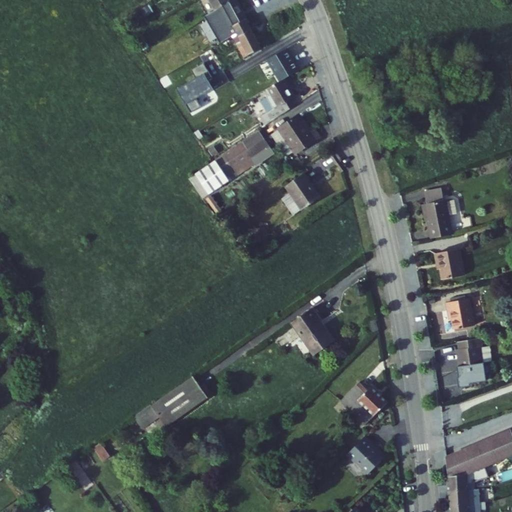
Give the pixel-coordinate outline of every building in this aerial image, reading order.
[(228,0),(209,0),(213,8),(221,4),(228,0)] [(235,0),(228,0),(221,4),(232,24),(236,32),(249,25),(235,0)] [(213,8),(205,13),(221,41),(231,35),(236,32),(232,24),(221,4),(213,8)] [(261,47),(249,25),(236,32),(231,35),(245,62),(259,54),(256,49),(261,47)] [(283,79),(299,69),(285,48),(266,59),(279,82),(283,79)] [(279,82),(263,91),(266,96),(258,100),(266,113),(269,111),(273,117),(292,106),(288,100),(293,97),(283,79),(279,82)] [(298,116),(278,129),(295,155),(320,138),(315,130),(309,133),(298,116)] [(258,133),(246,141),(255,155),(268,146),(258,133)] [(208,197),(259,162),(255,155),(246,141),(194,176),(208,197)] [(268,146),(255,155),(259,162),(272,153),(268,146)] [(301,175),(284,187),(301,211),(320,198),(313,188),(312,190),(301,175)] [(430,236),(453,232),(449,212),(457,210),(455,198),(453,196),(453,195),(443,197),(440,185),(424,188),(426,200),(424,201),(430,236)] [(267,226),(250,229),(251,236),(268,232),(267,226)] [(459,247),(434,251),(436,262),(439,262),(442,278),(464,274),(459,247)] [(467,295),(444,299),(446,308),(448,308),(451,326),(472,322),(467,295)] [(312,304),(291,319),(315,353),(334,340),(320,321),(323,319),(312,304)] [(376,315),(367,317),(368,324),(377,322),(376,315)] [(479,334),(457,338),(458,346),(457,347),(460,367),(457,368),(459,382),(460,382),(477,379),(484,377),(478,343),(480,343),(479,334)] [(191,374),(132,416),(140,428),(157,416),(164,426),(207,396),(191,374)] [(365,386),(355,377),(338,396),(348,405),(365,386)] [(479,385),(477,379),(460,382),(462,389),(479,385)] [(368,383),(365,386),(348,405),(355,412),(354,414),(364,423),(385,400),(368,383)] [(445,454),(447,473),(469,471),(484,464),(511,451),(511,429),(510,424),(445,454)] [(374,441),(364,431),(345,450),(352,457),(353,456),(366,469),(384,451),(377,444),(376,446),(372,442),(374,441)] [(97,440),(89,445),(99,459),(106,453),(97,440)] [(447,473),(449,488),(467,487),(467,483),(474,481),(485,478),(486,480),(484,480),(485,483),(483,484),(483,487),(492,487),(484,464),(469,471),(447,473)] [(449,488),(450,502),(476,500),(474,487),(467,487),(449,488)] [(450,502),(450,511),(476,511),(476,500),(450,502)]
